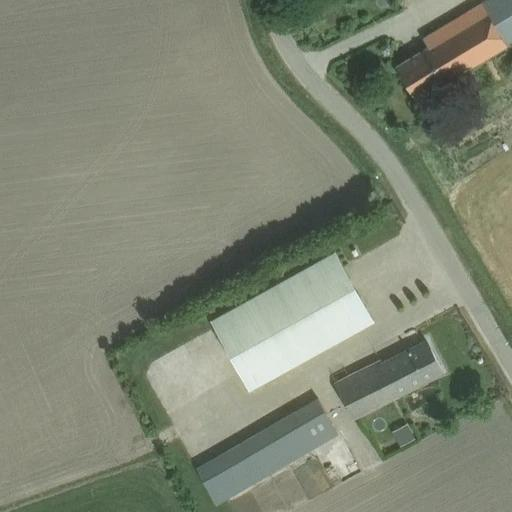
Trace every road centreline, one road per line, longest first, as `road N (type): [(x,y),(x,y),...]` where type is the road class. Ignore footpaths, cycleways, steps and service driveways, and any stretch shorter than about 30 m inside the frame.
road 1 (unclassified): [(511,362),(409,192),(363,129),(296,63),(269,0)]
road 2 (unknown): [(296,63),(444,0)]
